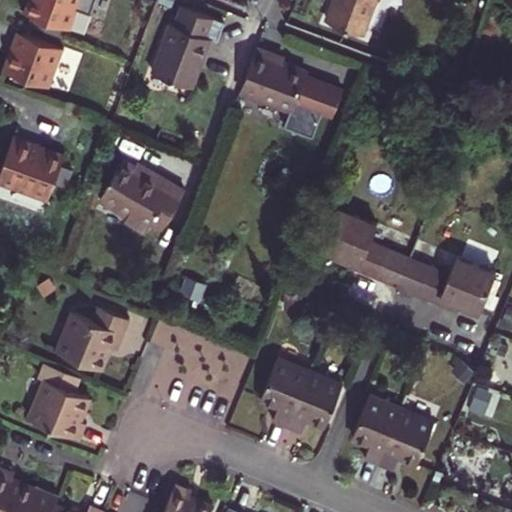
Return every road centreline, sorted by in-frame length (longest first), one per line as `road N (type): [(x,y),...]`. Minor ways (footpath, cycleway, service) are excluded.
road 1 (residential): [(315,487),(145,420)]
road 2 (residential): [(315,487),(381,325)]
